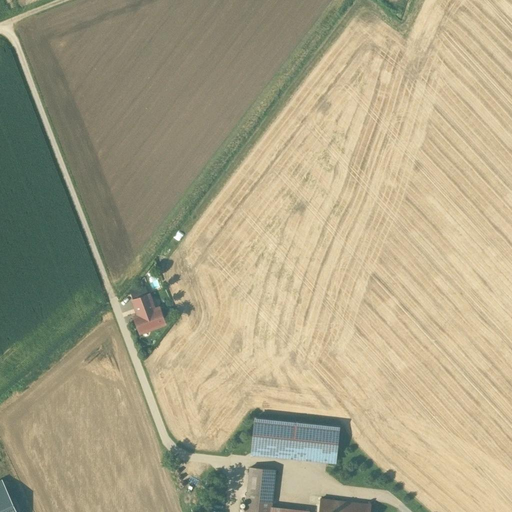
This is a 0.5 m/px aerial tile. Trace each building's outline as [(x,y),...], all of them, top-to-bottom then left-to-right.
[(150,311),(154,309),(148,294),(132,300),(138,315),(139,315),(140,311),(149,308),(150,311)] [(138,315),(134,317),(140,332),(162,324),(156,309),(154,309),(150,311),(149,308),(140,311),(139,315),(138,315)] [(339,426),(254,417),(251,452),(335,461),(339,426)] [(270,511),(274,470),(249,467),(244,511),(270,511)] [(0,511),(15,511),(1,481),(0,481),(0,511)] [(346,501),(320,498),(318,511),(369,511),(370,504),(346,502),(346,501)]
